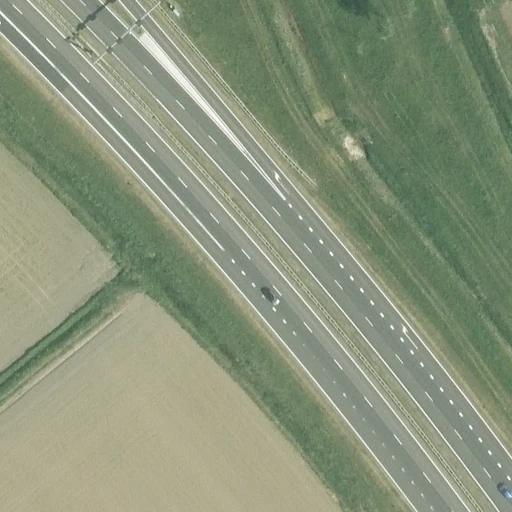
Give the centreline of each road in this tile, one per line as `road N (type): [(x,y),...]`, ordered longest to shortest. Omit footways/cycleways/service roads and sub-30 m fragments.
road 1 (trunk): [(5,0),(233,241),(449,511)]
road 2 (trunk): [(511,507),(273,209)]
road 3 (trunk): [(273,209),(78,0)]
road 4 (trunk): [(273,209),(277,184),(126,0)]
